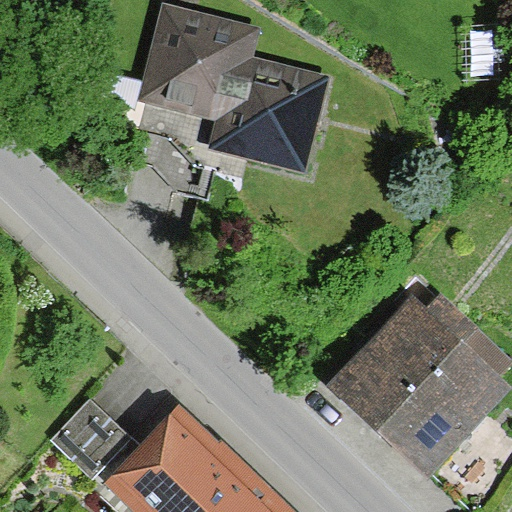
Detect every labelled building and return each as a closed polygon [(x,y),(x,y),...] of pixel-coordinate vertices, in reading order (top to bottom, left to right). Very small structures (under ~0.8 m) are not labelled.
[(250,35),(167,14),(130,160),(196,177),(191,198),(208,202),(223,146),(299,165),(320,84),(243,64),(250,35)] [(510,368),(437,299),(397,340),(388,332),(371,349),(380,358),(353,387),(426,456),(510,368)] [(91,397),(51,438),(92,477),(132,436),(91,397)] [(274,511),(177,419),(121,477),(157,511),(274,511)] [(511,464),(470,426),(434,465),(480,507),(511,471),(511,464)]
